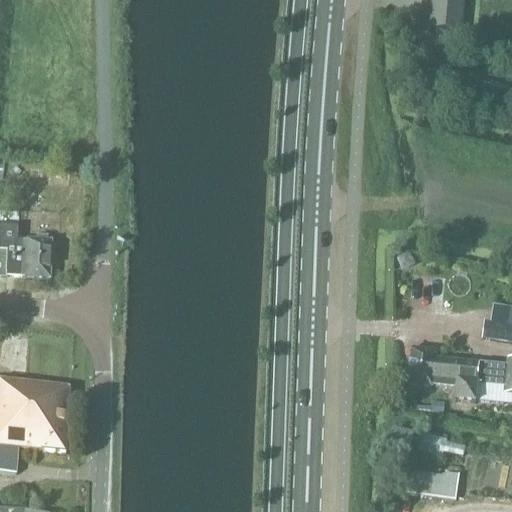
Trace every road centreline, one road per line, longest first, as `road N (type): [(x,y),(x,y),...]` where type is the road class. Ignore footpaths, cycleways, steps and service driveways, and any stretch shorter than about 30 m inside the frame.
road 1 (primary): [(306,511),(331,0)]
road 2 (unclassified): [(100,320),(105,0)]
road 3 (unclassified): [(98,511),(100,320)]
